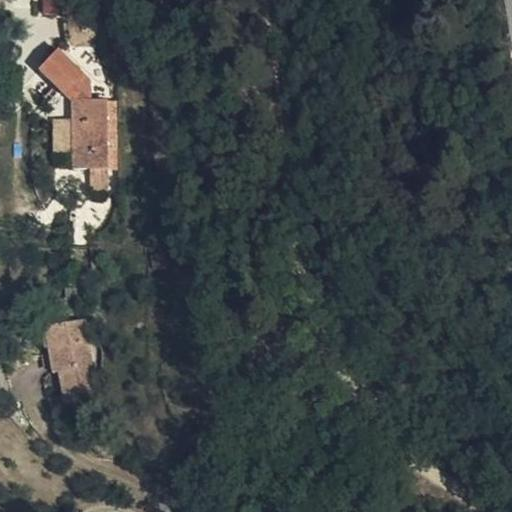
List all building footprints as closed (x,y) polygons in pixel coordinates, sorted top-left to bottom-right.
[(63,96),(82,77),(55,54),(37,73),(58,92),(48,103),(60,114),(71,103),(63,96)] [(82,77),(63,96),(71,103),(89,102),(88,83),(82,77)] [(89,170),(107,170),(106,102),(89,102),(71,103),(73,170),(89,170)] [(107,191),(107,170),(89,170),(91,191),(107,191)] [(265,214),(264,231),(271,231),(277,232),(278,214),(265,214)] [(271,245),(271,231),(264,231),(259,231),(259,245),(271,245)] [(62,349),(48,351),(52,375),(58,374),(63,406),(97,401),(83,322),(59,326),(62,349)] [(45,328),(48,351),(62,349),(59,326),(45,328)]
